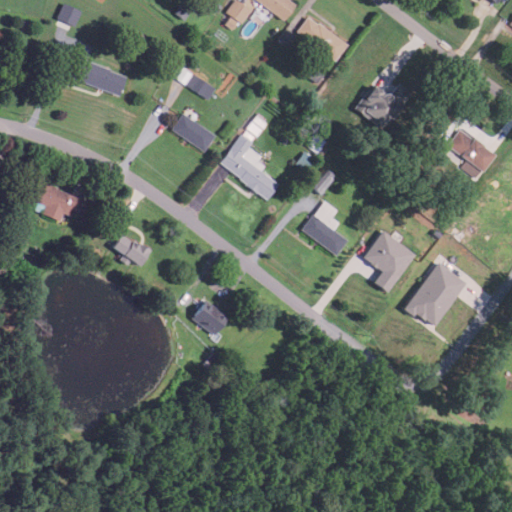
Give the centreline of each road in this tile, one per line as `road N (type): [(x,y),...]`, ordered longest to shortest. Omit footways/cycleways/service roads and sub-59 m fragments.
road 1 (residential): [(511,433),(429,383),(400,384),(121,172),(0,123)]
road 2 (residential): [(381,0),(511,100)]
road 3 (residential): [(511,278),(429,383)]
